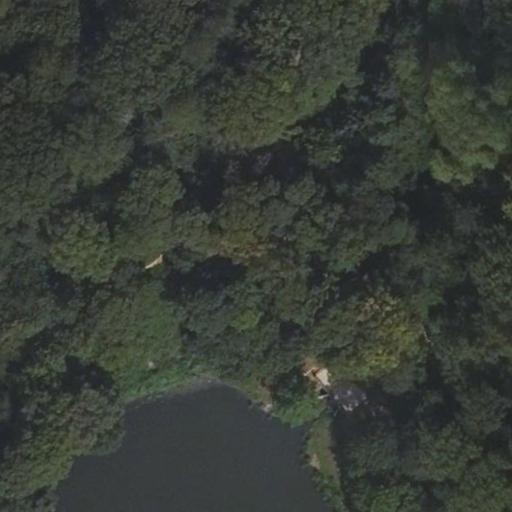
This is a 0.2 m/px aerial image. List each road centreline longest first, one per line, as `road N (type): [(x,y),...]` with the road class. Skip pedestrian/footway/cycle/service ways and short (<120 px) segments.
road 1 (track): [(243,151),(458,381),(511,478)]
road 2 (track): [(447,511),(206,193)]
road 3 (track): [(0,23),(243,151)]
road 4 (track): [(342,0),(243,151)]
